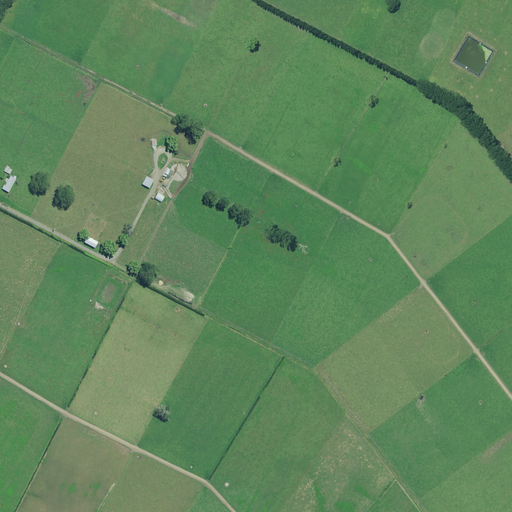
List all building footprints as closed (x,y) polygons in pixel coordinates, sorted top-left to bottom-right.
[(9,167),(7,166),(4,171),(9,174),(12,170),(9,168),(9,167)] [(170,171),(167,169),(163,176),(166,178),(162,185),(166,187),(174,172),(170,170),(170,171)] [(15,179),(16,177),(14,176),(13,178),(10,176),(5,186),(3,185),(1,189),(8,193),(15,179)] [(153,180),(146,176),(142,184),(149,188),(153,180)] [(164,196),(157,193),(155,197),(161,201),(164,196)] [(97,242),(87,237),(84,243),(94,248),(97,242)]
